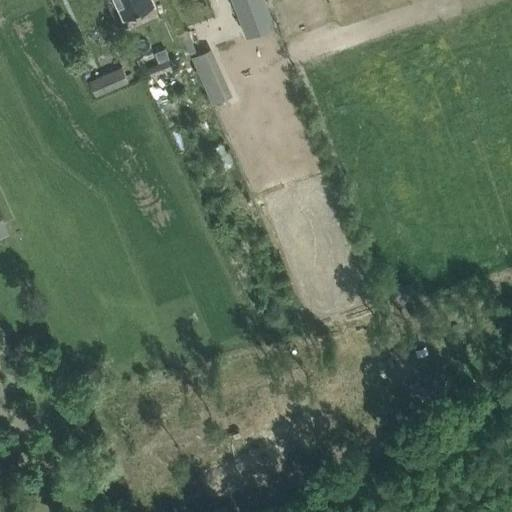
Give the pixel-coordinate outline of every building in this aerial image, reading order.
[(150,0),(118,0),(124,14),(152,2),(150,0)] [(264,0),(233,0),(246,34),(274,24),(264,0)] [(193,20),(196,33),(225,27),(222,14),(193,20)] [(159,60),(170,56),(166,46),(155,50),(159,60)] [(205,50),(194,56),(214,101),(230,94),(215,59),(210,61),(205,50)] [(173,55),(146,66),(149,75),(177,64),(173,55)] [(122,65),(88,80),(95,95),(128,81),(122,65)] [(196,141),(199,128),(183,125),(181,137),(196,141)] [(231,161),(243,156),(236,135),(223,139),(231,161)]
